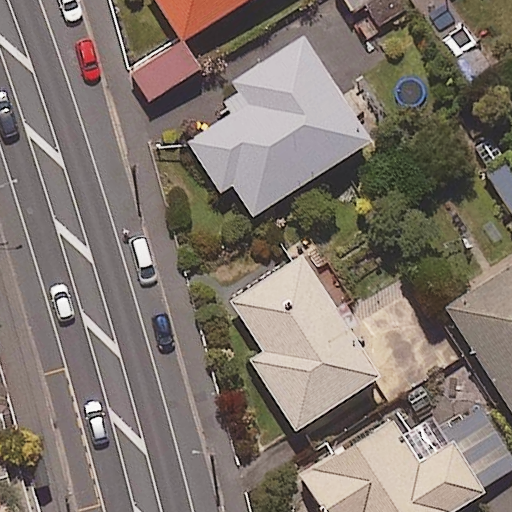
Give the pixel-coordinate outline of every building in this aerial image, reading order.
[(155,0),(182,42),(248,0),(155,0)] [(373,0),(341,0),(352,15),(373,0)] [(220,104),(228,117),(187,144),(219,193),(230,186),(252,220),(370,143),(302,38),(227,87),(233,96),(220,104)] [(199,70),(180,42),(133,73),(151,101),(199,70)] [(511,155),(497,131),(471,148),(511,215),(511,155)] [(348,331),(358,325),(343,300),(334,306),(303,256),(226,304),(257,352),(247,359),(293,434),(379,381),(348,331)] [(511,267),(445,310),(511,416),(511,267)] [(511,470),(511,458),(481,410),(457,426),(493,483),(511,470)] [(453,511),(488,493),(459,440),(451,445),(436,418),(406,435),(396,418),(298,474),(319,511),(453,511)]
